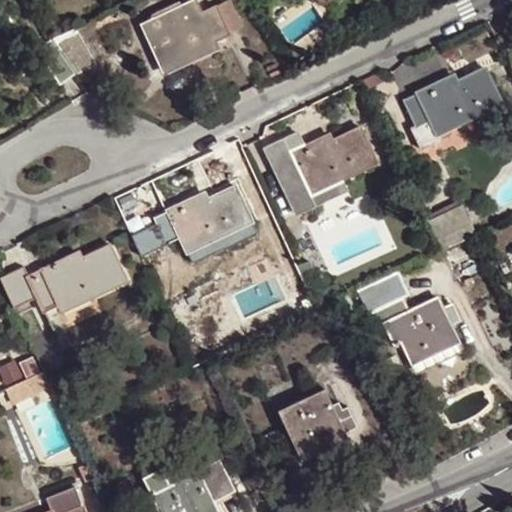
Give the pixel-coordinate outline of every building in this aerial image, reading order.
[(211,42),(198,14),(191,1),(177,7),(175,3),(149,15),(151,20),(139,25),(158,66),(157,67),(161,76),(183,66),(179,57),(211,42)] [(212,9),(198,14),(211,42),(225,36),(212,9)] [(74,28),(48,39),(74,76),(94,66),(74,28)] [(431,86),(417,93),(430,121),(433,127),(460,115),(464,122),(501,104),(484,70),(449,86),(446,80),(431,86)] [(430,121),(417,93),(403,99),(415,127),(412,128),(422,149),(440,141),(437,135),(433,127),(430,121)] [(460,115),(433,127),(437,135),(464,122),(460,115)] [(306,146),(292,153),(305,180),(308,187),(336,174),(340,181),(376,163),(359,129),(324,144),(320,139),(306,146)] [(305,180),(292,153),(261,167),(274,195),(305,180)] [(336,174),(308,187),(312,194),(340,181),(336,174)] [(181,205),(165,212),(179,240),(182,246),(210,233),(214,240),(251,222),(235,187),(200,204),(196,198),(181,205)] [(460,202),(426,219),(436,240),(440,250),(474,234),(470,224),(460,202)] [(179,240),(165,212),(152,218),(165,246),(179,240)] [(210,233),(182,246),(186,253),(214,240),(210,233)] [(55,264),(40,271),(58,307),(84,293),(88,301),(125,283),(108,248),(73,264),(69,257),(55,264)] [(366,312),(407,293),(397,270),(355,289),(366,312)] [(58,307),(40,271),(26,278),(43,313),(58,307)] [(84,293),(58,307),(61,314),(88,301),(84,293)] [(393,302),(367,314),(374,329),(384,325),(393,344),(400,341),(411,364),(455,341),(435,299),(400,315),(393,302)] [(45,336),(29,345),(42,372),(44,377),(62,369),(45,336)] [(309,426),(336,412),(325,389),(279,411),(298,454),(318,445),(309,426)] [(345,432),(336,412),(309,426),(318,445),(345,432)] [(188,457),(147,479),(155,494),(152,495),(161,511),(218,511),(212,498),(231,488),(217,461),(196,472),(188,457)] [(129,477),(121,481),(127,493),(135,488),(129,477)] [(45,511),(83,511),(73,486),(41,499),(45,511)]
